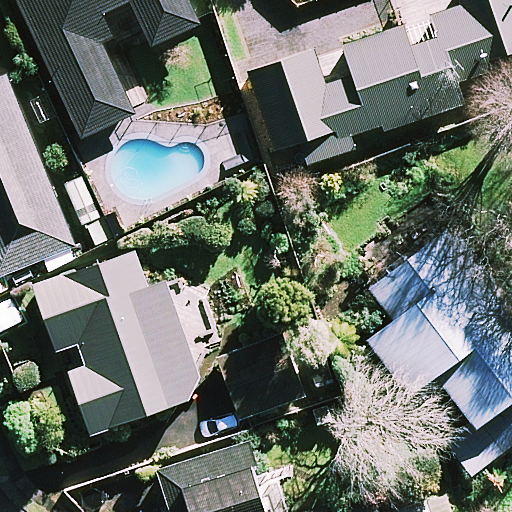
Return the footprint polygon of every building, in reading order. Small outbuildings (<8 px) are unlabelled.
[(199,29),(185,0),(8,0),(77,145),(134,119),(90,25),(130,6),(151,51),(199,29)] [(511,0),(442,0),(396,14),(402,33),(251,78),(274,156),(304,148),(310,168),(352,155),(349,143),(462,110),(456,91),(511,74),(511,0)] [(0,81),(0,280),(76,250),(6,79),(0,81)] [(430,391),(464,441),(449,451),(470,482),(511,453),(511,333),(497,344),(431,249),(371,292),(381,307),(354,325),(410,405),(430,391)] [(145,292),(133,258),(34,291),(55,355),(80,347),(87,367),(67,374),(89,439),(202,401),(164,286),(145,292)] [(302,402),(280,342),(219,364),(241,424),(302,402)] [(267,511),(247,447),(157,474),(168,511),(375,511),(372,500),(331,511),(267,511)]
